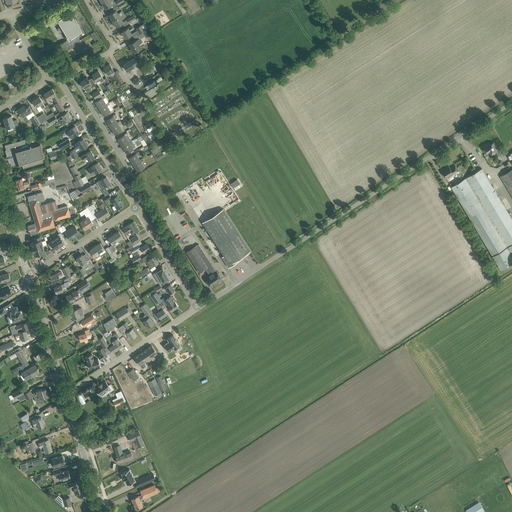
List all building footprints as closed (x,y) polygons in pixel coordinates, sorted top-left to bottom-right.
[(116,10),(112,12),(109,14),(112,20),(124,13),(122,10),(118,13),(116,10)] [(56,17),(54,18),(55,20),(55,21),(57,23),(57,24),(58,25),(58,26),(59,27),(59,28),(58,28),(60,32),(61,31),(62,31),(62,33),(67,40),(76,34),(82,31),(76,21),(77,21),(74,17),(74,18),(70,12),(64,16),(64,15),(63,13),(57,16),(56,17)] [(124,13),(112,20),(116,26),(123,22),(121,19),(125,16),(124,13)] [(128,28),(126,29),(121,31),(125,38),(132,34),(130,31),(133,29),(131,26),(128,28)] [(76,34),(60,44),(65,52),(78,44),(84,54),(87,53),(76,34)] [(140,38),(133,41),(129,44),(134,52),(141,47),(139,43),(142,41),(140,38)] [(134,66),(132,64),(130,60),(123,64),(129,74),(133,72),(131,68),(134,66)] [(124,81),(117,70),(114,72),(109,63),(103,67),(107,73),(110,72),(112,75),(114,74),(120,83),(124,81)] [(103,79),(101,74),(98,70),(92,74),(94,76),(91,78),(94,82),(97,79),(98,81),(99,80),(101,83),(103,82),(105,85),(108,90),(113,87),(110,82),(109,82),(106,77),(103,79)] [(141,80),(137,76),(133,81),(137,85),(141,80)] [(150,88),(163,79),(161,76),(146,86),(149,90),(146,91),(149,95),(152,92),(150,88)] [(88,79),(87,77),(80,81),(84,88),(84,87),(87,91),(90,89),(88,85),(91,84),(94,83),(91,78),(88,79)] [(44,93),(46,98),(47,99),(52,96),(56,103),(55,104),(60,112),(64,109),(60,101),(52,88),(44,93)] [(99,91),(98,90),(92,94),(95,98),(101,95),(99,91)] [(99,99),(95,102),(99,109),(109,103),(105,97),(104,95),(101,97),(102,97),(99,99)] [(39,96),(32,100),(34,103),(34,104),(36,106),(40,104),(42,108),(45,106),(39,96)] [(109,103),(99,109),(103,116),(113,110),(109,103)] [(24,106),(17,110),(22,118),(32,111),(29,105),(25,108),(24,106)] [(45,114),(38,118),(41,123),(44,121),(54,115),(52,112),(46,115),(45,114)] [(66,112),(62,114),(62,115),(59,117),(63,125),(67,122),(66,121),(71,118),(66,112)] [(110,127),(120,121),(116,114),(112,116),(113,116),(106,120),(110,127)] [(17,119),(12,121),(11,115),(3,118),(6,128),(18,124),(17,119)] [(38,125),(41,123),(36,115),(31,118),(36,126),(38,125)] [(54,115),(44,121),(45,124),(49,122),(50,124),(57,120),(54,115)] [(120,121),(110,127),(115,134),(122,130),(118,124),(121,123),(120,121)] [(75,125),(71,128),(70,129),(67,131),(71,137),(79,132),(75,125)] [(124,135),(118,139),(122,146),(131,140),(131,139),(131,140),(128,135),(127,132),(124,134),(124,135)] [(29,137),(9,143),(4,145),(6,149),(5,150),(7,156),(6,156),(7,160),(8,159),(9,163),(10,163),(11,166),(17,164),(18,165),(22,164),(23,168),(28,167),(45,161),(43,158),(45,157),(40,141),(39,141),(37,136),(30,138),(29,137)] [(71,142),(68,138),(59,144),(61,148),(71,142)] [(83,138),(78,141),(77,141),(78,142),(74,144),(76,147),(70,151),(73,157),(77,154),(76,152),(87,145),(88,145),(88,144),(87,142),(85,141),(85,142),(83,138)] [(131,140),(122,146),(126,153),(133,149),(133,148),(136,147),(131,140)] [(502,155),(494,142),(490,144),(489,143),(482,147),(486,153),(490,150),(493,155),(495,155),(497,158),(502,155)] [(62,155),(61,149),(49,153),(51,159),(62,155)] [(90,150),(86,153),(85,154),(81,156),(83,159),(84,159),(86,162),(89,160),(94,157),(90,150)] [(133,165),(143,159),(138,151),(135,153),(136,154),(129,158),(133,165)] [(144,160),(143,159),(133,165),(137,172),(144,168),(141,162),(144,160)] [(92,166),(88,168),(92,174),(95,172),(96,172),(101,169),(102,168),(101,166),(100,166),(97,162),(92,166)] [(450,168),(449,166),(442,171),(446,178),(455,172),(456,173),(459,171),(455,165),(450,168)] [(511,218),(484,172),(482,168),(451,186),(501,269),(511,262),(511,218)] [(511,168),(500,176),(511,195),(511,168)] [(79,174),(74,176),(79,186),(83,184),(79,174)] [(106,176),(102,179),(100,180),(97,182),(101,188),(110,183),(106,176)] [(25,177),(22,178),(14,180),(17,190),(24,187),(24,185),(29,183),(28,180),(26,181),(25,177)] [(240,183),(237,179),(230,183),(233,188),(240,183)] [(92,187),(88,181),(83,184),(79,186),(78,187),(82,193),(92,187)] [(57,188),(60,196),(69,192),(66,184),(57,188)] [(72,200),(78,196),(75,190),(69,193),(72,200)] [(42,191),(32,194),(27,196),(35,223),(28,225),(28,226),(27,227),(29,231),(31,235),(41,232),(40,230),(55,226),(53,220),(70,215),(67,205),(58,208),(55,200),(41,205),(40,201),(45,200),(42,191)] [(117,195),(111,199),(117,208),(118,209),(119,209),(120,208),(121,207),(120,207),(121,206),(122,206),(123,205),(117,195)] [(93,203),(87,207),(90,212),(96,208),(93,203)] [(109,214),(107,209),(105,207),(102,203),(99,205),(101,209),(96,213),(100,220),(100,219),(100,218),(104,215),(105,216),(109,214)] [(90,212),(87,207),(83,209),(88,216),(91,214),(90,212)] [(224,256),(222,257),(228,267),(238,261),(237,259),(250,250),(223,208),(202,222),(224,256)] [(93,224),(91,220),(89,217),(80,222),(84,229),(89,225),(90,226),(93,224)] [(136,232),(138,230),(138,229),(139,229),(137,225),(136,226),(135,224),(133,221),(122,228),(126,234),(131,232),(132,234),(135,232),(135,233),(136,232)] [(79,233),(76,229),(74,226),(65,232),(69,238),(75,235),(75,236),(79,233)] [(113,234),(117,240),(122,237),(118,231),(113,234)] [(54,238),(59,246),(64,243),(63,241),(65,239),(60,232),(58,233),(59,236),(54,238)] [(115,242),(117,240),(113,234),(108,237),(113,246),(116,244),(115,242)] [(136,234),(130,238),(134,244),(132,244),(134,246),(134,247),(138,245),(141,243),(136,234)] [(33,241),(30,242),(32,246),(31,246),(32,251),(33,250),(34,255),(37,254),(38,257),(46,255),(50,252),(49,249),(48,250),(46,250),(45,251),(43,245),(46,244),(45,240),(42,241),(40,236),(32,238),(33,241)] [(55,249),(59,246),(54,238),(47,243),(51,249),(53,247),(55,249)] [(100,242),(95,246),(99,252),(104,249),(100,242)] [(138,245),(134,247),(131,249),(135,256),(142,251),(143,252),(150,248),(147,243),(140,247),(138,245)] [(195,246),(186,251),(200,272),(212,264),(199,244),(195,246)] [(100,255),(99,252),(95,246),(89,249),(93,256),(94,255),(95,258),(100,255)] [(156,258),(154,255),(152,256),(150,253),(141,258),(143,262),(145,261),(149,267),(158,262),(158,261),(159,261),(157,258),(156,258)] [(86,260),(83,255),(82,254),(77,258),(80,264),(82,263),(85,268),(88,265),(90,268),(94,265),(90,260),(86,262),(85,261),(86,260)] [(104,267),(102,264),(99,266),(96,262),(93,263),(98,271),(104,267)] [(67,277),(71,275),(66,266),(62,268),(67,277)] [(138,278),(146,273),(147,274),(150,272),(146,267),(136,274),(138,278)] [(156,272),(153,274),(155,276),(157,281),(161,279),(163,282),(168,278),(166,275),(167,274),(165,271),(164,272),(162,268),(156,271),(156,272)] [(59,276),(62,274),(61,271),(58,273),(50,275),(52,281),(60,279),(59,276)] [(216,271),(205,278),(210,286),(222,279),(216,271)] [(8,273),(0,274),(0,283),(1,283),(2,282),(10,279),(8,273)] [(80,290),(89,284),(85,278),(76,284),(80,290)] [(61,284),(58,285),(54,287),(56,293),(67,289),(65,283),(61,285),(61,284)] [(175,290),(171,284),(165,288),(169,294),(175,290)] [(0,296),(2,296),(3,298),(7,297),(6,296),(12,293),(11,292),(12,292),(11,289),(10,290),(9,287),(0,290),(0,291),(0,292),(0,296)] [(73,293),(66,296),(68,302),(76,300),(75,298),(80,297),(83,294),(81,291),(78,292),(78,290),(72,292),(73,293)] [(107,301),(116,295),(113,291),(105,296),(107,301)] [(161,299),(156,291),(151,295),(156,303),(161,299)] [(91,294),(86,296),(88,304),(94,302),(93,299),(92,295),(91,294)] [(173,297),(171,295),(163,302),(167,308),(169,306),(171,310),(178,306),(175,301),(176,300),(173,297)] [(153,314),(145,303),(140,307),(144,312),(144,313),(145,315),(142,317),(144,320),(143,320),(148,327),(153,323),(149,317),(153,314)] [(159,311),(157,313),(160,318),(166,314),(163,309),(160,304),(156,307),(159,311)] [(17,306),(9,308),(11,312),(10,313),(12,319),(22,316),(20,310),(18,310),(17,306)] [(126,306),(115,313),(120,320),(130,313),(126,306)] [(81,307),(75,309),(71,310),(73,318),(75,317),(77,321),(84,316),(83,313),(79,315),(78,312),(82,310),(81,307)] [(95,319),(92,314),(81,321),(84,326),(95,319)] [(112,325),(115,323),(112,318),(106,323),(105,322),(103,323),(106,329),(112,325)] [(15,324),(9,326),(11,331),(13,330),(13,331),(17,330),(21,329),(22,330),(26,329),(26,330),(28,329),(26,322),(21,324),(16,325),(15,324)] [(128,326),(125,328),(125,329),(123,325),(119,328),(123,335),(126,332),(131,339),(136,335),(132,328),(131,329),(128,326)] [(19,332),(15,333),(16,337),(21,336),(22,340),(28,338),(26,330),(26,329),(22,330),(19,331),(19,332)] [(86,332),(83,333),(78,334),(80,341),(88,338),(87,336),(90,335),(89,332),(86,333),(86,332)] [(109,335),(117,348),(123,344),(117,337),(115,339),(111,334),(109,335)] [(117,348),(109,335),(106,337),(111,344),(109,346),(112,351),(117,348)] [(168,342),(165,344),(169,351),(173,348),(174,348),(179,345),(179,344),(180,344),(178,340),(177,341),(173,335),(167,339),(169,341),(168,342)] [(98,339),(104,347),(108,345),(103,336),(98,339)] [(14,345),(13,341),(0,345),(0,349),(1,351),(14,345)] [(142,355),(145,360),(156,353),(151,345),(143,351),(145,353),(142,355)] [(107,355),(102,347),(98,349),(101,353),(98,355),(100,359),(107,355)] [(16,351),(23,364),(24,366),(26,365),(32,375),(39,371),(35,364),(30,367),(20,349),(17,350),(16,351)] [(143,362),(145,360),(142,355),(145,353),(143,351),(134,357),(140,364),(142,367),(145,365),(143,362)] [(186,352),(175,359),(178,364),(190,357),(186,352)] [(88,354),(85,355),(86,357),(85,357),(86,360),(87,360),(87,361),(87,362),(88,364),(89,368),(92,367),(96,365),(99,364),(99,361),(98,358),(96,359),(93,359),(92,356),(92,353),(88,354)] [(19,366),(14,369),(17,374),(22,371),(23,374),(26,379),(32,375),(26,365),(24,366),(23,364),(19,366)] [(133,368),(128,372),(133,380),(138,377),(133,368)] [(161,375),(156,377),(160,389),(161,390),(165,388),(161,375)] [(160,389),(160,388),(155,378),(148,381),(155,395),(161,391),(161,390),(160,389)] [(98,385),(95,387),(98,392),(96,393),(99,397),(101,396),(101,395),(102,396),(113,389),(110,384),(108,385),(105,380),(102,383),(101,382),(98,384),(98,385)] [(21,388),(12,393),(14,398),(18,396),(23,393),(21,388)] [(25,392),(23,393),(18,396),(20,400),(26,397),(27,398),(33,395),(30,389),(25,392)] [(37,394),(34,395),(36,401),(40,400),(40,398),(43,397),(44,398),(49,397),(47,392),(46,389),(42,390),(41,389),(36,390),(36,392),(37,394)] [(112,400),(115,406),(125,402),(122,396),(121,396),(119,397),(119,398),(112,400)] [(36,419),(32,420),(33,425),(34,425),(35,428),(38,427),(38,428),(39,427),(44,426),(41,417),(36,419)] [(29,426),(25,421),(21,424),(24,429),(29,426)] [(142,440),(140,436),(139,432),(138,430),(128,435),(131,441),(135,439),(136,443),(142,440)] [(48,439),(44,441),(42,441),(42,442),(38,443),(40,447),(43,446),(45,453),(52,450),(48,439)] [(28,452),(35,450),(33,441),(25,444),(26,445),(25,446),(27,452),(28,452)] [(122,453),(119,445),(115,447),(118,456),(116,457),(118,462),(121,460),(122,461),(132,458),(130,450),(122,453)] [(64,461),(64,460),(64,459),(64,458),(64,457),(63,456),(63,457),(62,455),(51,458),(52,461),(51,462),(52,467),(64,463),(64,461)] [(32,460),(33,465),(45,462),(44,457),(32,460)] [(52,469),(54,476),(59,475),(60,479),(63,479),(64,480),(67,479),(67,478),(70,477),(68,469),(60,471),(59,467),(52,469)] [(129,470),(121,473),(123,478),(124,481),(126,485),(135,481),(129,470)] [(153,473),(143,477),(145,483),(155,478),(153,473)] [(79,480),(74,482),(67,484),(68,488),(74,487),(76,493),(82,491),(79,480)] [(141,494),(131,498),(136,508),(142,506),(139,499),(143,497),(143,498),(158,492),(156,488),(154,484),(142,489),(140,490),(141,494)] [(69,496),(63,498),(58,494),(55,499),(63,506),(64,506),(64,505),(71,503),(69,496)] [(479,502),(466,510),(467,511),(481,511),(484,510),(479,502)]
